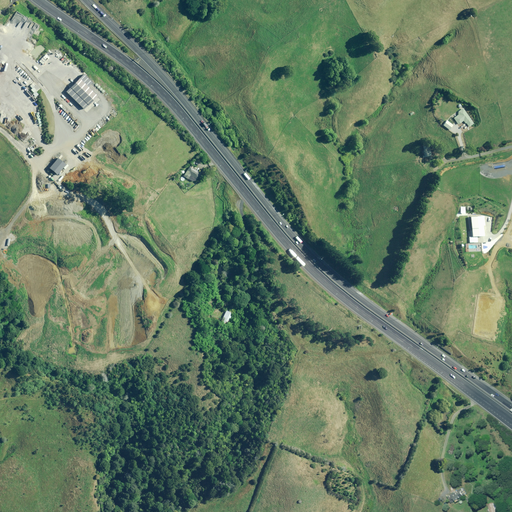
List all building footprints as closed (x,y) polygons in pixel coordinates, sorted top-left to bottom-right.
[(93,96),(77,79),(64,92),(80,109),(93,96)] [(463,108),(458,112),(458,113),(457,114),(458,115),(453,118),(458,125),(463,121),(465,124),(466,123),(469,127),(474,124),(463,108)] [(452,125),(446,120),(442,125),(448,130),(452,125)] [(195,181),(195,180),(199,173),(189,167),(183,176),(190,180),(191,181),(192,181),(192,182),(193,182),(193,181),(194,181),(195,181)] [(484,225),(484,217),(470,217),(471,237),(483,236),(482,226),(484,225)] [(233,314),(227,311),(222,320),(229,323),(233,314)] [(467,495),(464,488),(458,491),(457,490),(453,492),(453,494),(448,497),(451,503),(455,501),(456,502),(459,501),(458,499),(467,495)]
